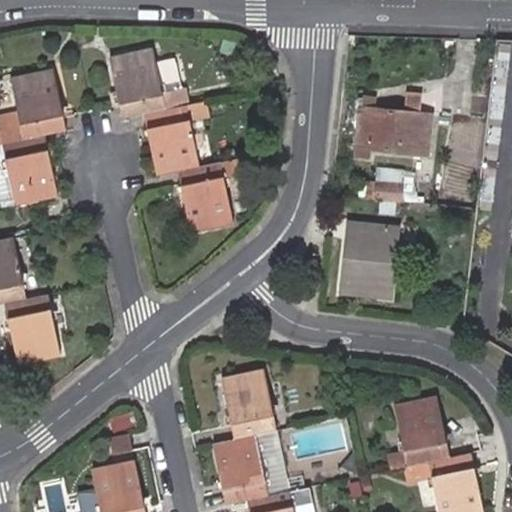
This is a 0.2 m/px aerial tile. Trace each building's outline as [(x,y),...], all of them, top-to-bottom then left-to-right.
[(100,52),(115,114),(125,112),(136,109),(179,100),(184,98),(180,84),(155,90),(145,42),(100,52)] [(0,140),(38,131),(47,129),(59,127),(46,65),(5,74),(16,124),(0,127),(0,140)] [(179,100),(136,109),(150,171),(172,166),(192,162),(179,100)] [(434,113),(358,106),(354,144),(430,153),(434,113)] [(51,191),(38,131),(0,140),(0,157),(10,201),(51,191)] [(228,217),(214,157),(192,162),(172,166),(185,226),(228,217)] [(374,195),(400,198),(401,182),(375,179),(374,195)] [(381,258),(392,260),(396,226),(347,220),(339,290),(378,294),(381,258)] [(10,232),(0,234),(0,294),(2,294),(23,290),(10,232)] [(387,295),(392,260),(381,258),(378,294),(387,295)] [(44,286),(23,290),(2,294),(16,356),(58,347),(44,286)] [(255,420),(274,416),(260,356),(219,365),(232,425),(255,420)] [(426,445),(444,441),(431,382),(389,392),(399,433),(403,451),(426,445)] [(225,491),(247,486),(268,481),(289,477),(303,473),(300,461),(285,464),(274,416),(255,420),(232,425),(213,430),(225,491)] [(403,451),(399,433),(385,437),(389,454),(401,451),(403,451)] [(124,435),(104,438),(107,453),(126,450),(124,435)] [(440,506),(464,501),(482,496),(468,435),(444,441),(426,445),(432,474),(440,506)] [(432,474),(426,445),(403,451),(401,451),(408,480),(432,474)] [(137,449),(96,459),(102,488),(78,493),(81,511),(134,511),(150,508),(137,449)] [(311,511),(303,473),(289,477),(268,481),(247,486),(252,511),(311,511)] [(465,511),(464,501),(440,506),(420,510),(420,511),(465,511)]
